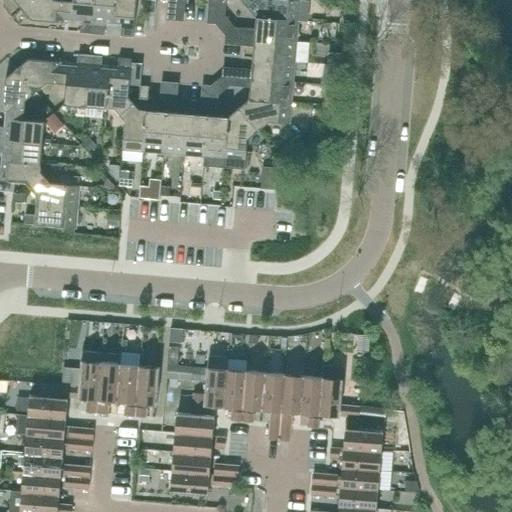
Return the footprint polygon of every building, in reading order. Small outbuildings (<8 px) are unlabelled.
[(15,0),(22,8),(31,0),(15,0)] [(73,1),(59,0),(31,0),(22,8),(32,20),(64,22),(65,16),(73,16),(74,1),(73,1)] [(92,33),(94,0),(73,0),(73,1),(74,1),(73,16),(81,17),(80,32),(92,33)] [(114,20),(115,0),(94,0),(92,33),(104,34),(105,19),(114,20)] [(136,0),(115,0),(114,20),(122,21),(121,36),(133,37),(136,0)] [(155,13),(156,0),(155,0),(147,0),(146,12),(155,13)] [(255,0),(247,7),(255,16),(261,11),(264,14),(263,18),(299,21),(308,22),(309,1),(301,0),(255,0)] [(299,21),(263,18),(262,26),(256,26),(256,29),(246,28),(245,37),(297,41),(299,21)] [(314,55),(315,33),(303,32),(302,54),(314,55)] [(295,62),(297,41),(245,37),(244,46),(254,47),(254,50),(260,50),(260,59),(295,62)] [(86,106),(90,55),(78,54),(77,70),(69,69),(67,84),(66,84),(65,104),(86,106)] [(101,72),(102,56),(90,55),(86,106),(106,107),(109,72),(101,72)] [(128,97),(132,59),(119,58),(118,73),(109,72),(106,107),(114,108),(120,114),(134,103),(128,97)] [(60,68),(61,62),(28,59),(17,68),(37,91),(47,82),(66,84),(67,84),(69,69),(60,68)] [(293,82),(295,62),(260,59),(259,67),(252,66),(252,69),(242,69),(241,78),(293,82)] [(26,100),(37,91),(17,68),(6,78),(3,110),(10,111),(9,119),(24,120),(24,119),(26,100)] [(292,102),(293,82),(241,78),(241,87),(250,87),(250,90),(257,91),(256,99),(292,102)] [(149,86),(141,86),(140,86),(139,98),(148,99),(149,86)] [(337,106),(338,98),(326,97),(325,105),(337,106)] [(290,123),(292,102),(256,99),(256,103),(253,106),(248,100),(239,108),(258,130),(269,121),(290,123)] [(164,153),(168,101),(159,101),(158,111),(155,110),(155,117),(146,117),(143,152),(164,153)] [(176,112),(177,102),(168,101),(164,153),(184,155),(187,120),(179,119),(179,113),(176,112)] [(138,116),(139,109),(134,103),(120,114),(125,121),(122,150),(143,152),(146,117),(138,116)] [(204,157),(209,105),(200,104),(199,114),(196,114),(195,121),(187,120),(184,155),(204,157)] [(204,157),(203,165),(224,167),(228,123),(220,123),(220,116),(217,116),(218,106),(209,105),(204,157)] [(228,123),(224,167),(245,169),(248,140),(258,130),(239,108),(230,115),(235,121),(232,124),(228,123)] [(24,119),(24,120),(9,119),(8,127),(0,126),(0,139),(43,142),(44,121),(24,119)] [(41,163),(43,142),(0,139),(0,151),(6,152),(6,160),(41,163)] [(40,171),(41,163),(6,160),(5,168),(0,167),(0,180),(26,183),(31,189),(45,177),(40,171)] [(119,180),(120,165),(109,164),(108,172),(116,180),(119,180)] [(262,167),(261,188),(274,189),(276,168),(262,167)] [(133,186),(135,172),(121,170),(119,184),(133,186)] [(80,186),(51,183),(45,177),(31,189),(37,195),(43,196),(43,204),(78,207),(80,186)] [(25,203),(26,194),(13,193),(12,201),(25,203)] [(76,228),(78,207),(43,204),(42,212),(35,212),(35,215),(25,214),(24,224),(76,228)] [(138,325),(124,324),(123,336),(137,337),(138,325)] [(167,364),(177,364),(178,351),(169,350),(167,364)] [(117,402),(120,364),(121,354),(102,353),(101,362),(98,400),(117,402)] [(228,359),(228,357),(208,355),(205,394),(204,405),(224,407),(227,369),(228,359)] [(227,369),(224,407),(232,407),(243,408),(246,371),(247,361),(228,359),(227,369)] [(98,400),(101,362),(81,361),(81,367),(79,387),(78,398),(98,400)] [(136,403),(140,365),(120,364),(117,402),(136,403)] [(192,366),(177,364),(167,364),(166,377),(191,379),(192,366)] [(62,385),(79,387),(81,367),(64,365),(62,385)] [(157,405),(160,367),(140,365),(136,403),(157,405)] [(340,417),(341,404),(344,367),(324,365),(323,377),(320,415),(340,417)] [(262,410),(266,372),(246,371),(243,408),(262,410)] [(281,412),(285,374),(266,372),(262,410),(281,412)] [(301,413),(304,375),(285,374),(281,412),(301,413)] [(320,415),(323,377),(304,375),(301,413),(320,415)] [(79,387),(62,385),(61,397),(68,398),(68,397),(78,398),(79,387)] [(204,405),(205,394),(193,393),(192,402),(199,403),(199,409),(204,409),(204,405)] [(68,398),(61,397),(30,395),(28,415),(66,418),(68,398)] [(199,409),(199,403),(192,402),(192,414),(203,415),(204,409),(199,409)] [(97,413),(98,404),(86,404),(86,412),(97,413)] [(108,414),(109,405),(98,404),(97,413),(108,414)] [(358,417),(359,406),(341,404),(340,417),(346,417),(358,417)] [(385,408),(359,406),(358,417),(384,419),(385,408)] [(135,416),(136,408),(125,407),(124,415),(135,416)] [(147,417),(147,409),(136,408),(135,416),(147,417)] [(242,421),(243,413),(231,412),(231,420),(242,421)] [(215,416),(203,415),(192,414),(177,413),(175,433),(213,436),(215,416)] [(254,422),(254,414),(243,413),(242,421),(254,422)] [(65,437),(66,418),(28,415),(27,434),(65,437)] [(279,440),(281,416),(270,415),(268,439),(279,440)] [(290,441),(292,417),(281,416),(279,440),(290,441)] [(357,429),(358,417),(346,417),(345,428),(357,429)] [(319,428),(320,419),(308,418),(307,427),(319,428)] [(94,428),(75,427),(70,426),(69,438),(93,440),(94,428)] [(383,431),(357,429),(345,428),(344,448),(381,451),(383,431)] [(147,450),(149,430),(140,430),(138,450),(147,450)] [(211,455),(213,436),(175,433),(174,452),(211,455)] [(63,456),(65,437),(27,434),(25,453),(63,456)] [(225,449),(226,437),(217,436),(216,448),(225,449)] [(92,451),(93,440),(69,438),(68,449),(92,451)] [(381,451),(344,448),(331,447),(330,459),(343,460),(342,467),(380,470),(381,451)] [(210,474),(211,455),(174,452),(172,471),(210,474)] [(61,476),(63,456),(25,453),(24,472),(61,476)] [(239,465),(224,464),(215,463),(214,475),(238,477),(239,465)] [(90,478),(91,467),(67,465),(66,476),(90,478)] [(378,489),(380,470),(342,467),(340,486),(378,489)] [(208,494),(210,474),(172,471),(170,491),(208,494)] [(60,495),(61,476),(24,472),(22,492),(60,495)] [(337,475),(324,473),(313,472),(312,484),(336,486),(337,475)] [(237,488),(238,477),(214,475),(213,486),(237,488)] [(89,489),(90,478),(66,476),(65,487),(89,489)] [(340,486),(336,486),(312,484),(311,495),(335,497),(335,495),(340,495),(339,506),(377,508),(378,489),(340,486)] [(22,511),(58,511),(60,495),(22,492),(20,511),(22,511)]
